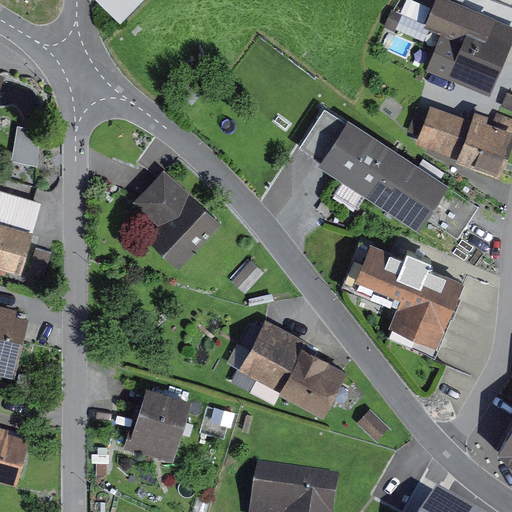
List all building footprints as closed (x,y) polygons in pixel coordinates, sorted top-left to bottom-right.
[(110,0),(124,13),(137,0),(110,0)] [(511,44),(511,15),(465,0),(433,0),(416,51),(500,80),(511,44)] [(0,117),(17,73),(0,66),(0,117)] [(511,140),(511,129),(435,104),(421,145),(502,171),(511,140)] [(481,200),(351,115),(325,154),(455,239),(481,200)] [(39,154),(45,119),(20,116),(15,150),(39,154)] [(150,199),(179,226),(163,242),(189,267),(230,224),(175,172),(150,199)] [(0,218),(45,231),(53,201),(0,186),(0,218)] [(0,260),(34,270),(45,231),(0,218),(0,260)] [(393,324),(441,345),(469,282),(368,239),(351,278),(403,300),(393,324)] [(41,306),(0,296),(0,375),(24,381),(41,306)] [(366,378),(277,323),(251,362),(341,418),(366,378)] [(205,403),(160,390),(142,449),(187,463),(205,403)] [(511,423),(499,451),(511,461),(511,423)] [(0,426),(0,476),(8,479),(28,485),(41,438),(0,426)] [(335,511),(340,475),(264,466),(257,511),(335,511)] [(0,492),(4,493),(8,479),(0,476),(0,492)] [(472,511),(435,491),(423,511),(472,511)]
